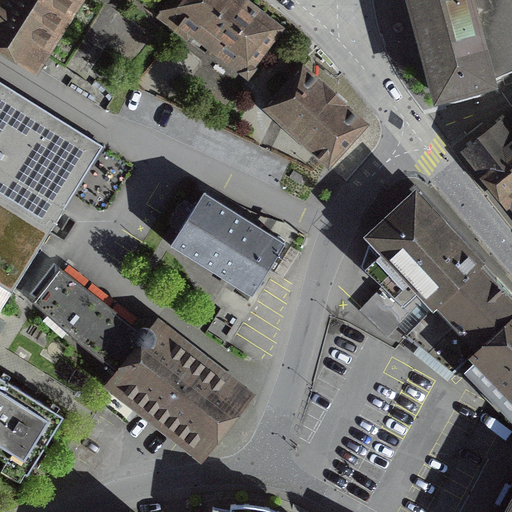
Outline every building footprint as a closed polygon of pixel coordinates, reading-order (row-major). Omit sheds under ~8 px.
[(0,44),(32,64),(72,0),(1,0),(0,3),(0,44)] [(275,29),(236,0),(169,0),(157,16),(188,39),(191,34),(242,73),(275,29)] [(511,68),(511,0),(412,0),(438,97),(491,83),(489,78),(511,68)] [(303,66),(266,108),(329,165),(366,124),(303,66)] [(0,310),(12,291),(71,196),(92,164),(103,146),(0,81),(0,310)] [(511,115),(511,114),(499,123),(511,138),(511,115)] [(511,138),(499,123),(465,150),(511,208),(511,138)] [(294,170),(290,177),(300,183),(304,177),(294,170)] [(204,191),(171,244),(252,295),(285,242),(204,191)] [(436,306),(481,264),(415,194),(370,235),(374,240),(369,245),(361,266),(385,288),(385,287),(411,311),(426,295),(436,306)] [(407,335),(453,372),(461,365),(511,317),(511,297),(481,264),(436,306),(431,309),(407,335)] [(84,288),(59,269),(34,301),(82,343),(123,375),(116,383),(200,448),(242,395),(158,330),(155,333),(150,329),(148,328),(146,327),(145,327),(143,327),(142,327),(140,328),(139,329),(137,329),(84,288)] [(385,287),(385,288),(362,312),(388,335),(411,311),(385,287)] [(511,419),(511,317),(461,365),(463,368),(511,419)] [(0,376),(0,455),(27,473),(63,416),(31,396),(0,376)] [(511,511),(511,495),(502,511),(511,511)]
